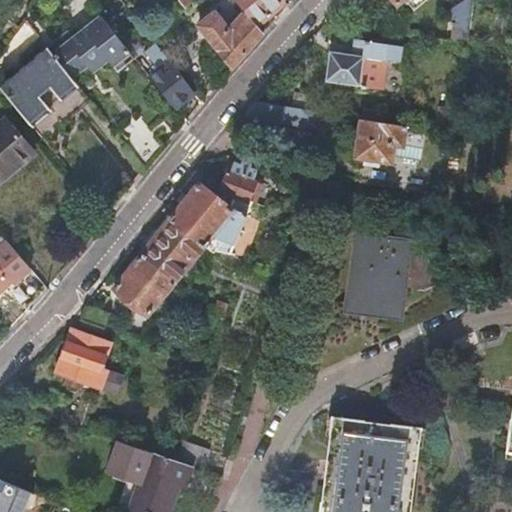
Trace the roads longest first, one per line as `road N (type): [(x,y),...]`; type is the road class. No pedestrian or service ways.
road 1 (residential): [(0,367),(316,0)]
road 2 (residential): [(511,317),(377,356),(282,419),(240,492),(237,511)]
